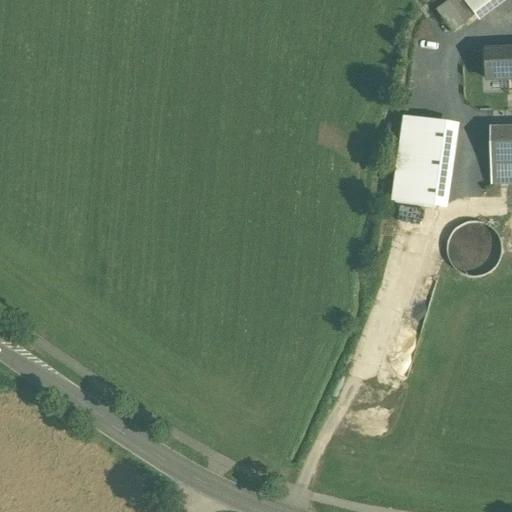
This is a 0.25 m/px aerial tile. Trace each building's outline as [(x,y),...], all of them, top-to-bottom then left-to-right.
[(451,33),(475,15),(462,0),(454,0),(437,13),(451,33)] [(495,0),(462,0),(475,15),(495,0)] [(505,51),(488,52),(489,81),(506,80),(505,51)] [(445,124),(408,120),(406,121),(393,205),(435,210),(448,127),(445,124)] [(511,130),(494,130),(495,163),(511,163),(511,130)] [(511,163),(495,163),(495,183),(511,182),(511,163)] [(500,261),(502,251),(500,240),(494,231),(485,225),(474,223),(464,226),(455,232),(449,241),(447,251),(449,262),(455,271),(464,277),(475,279),(485,276),(494,270),(500,261)]
